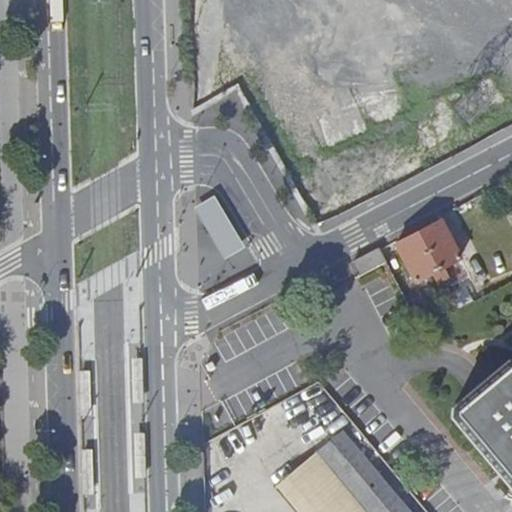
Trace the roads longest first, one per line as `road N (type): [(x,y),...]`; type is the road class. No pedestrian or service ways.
road 1 (residential): [(511,153),(302,263),(236,152),(213,139),(155,141)]
road 2 (primary): [(164,511),(156,177)]
road 3 (primary): [(55,233),(64,511)]
road 4 (primary): [(49,0),(55,233)]
road 5 (primary): [(155,141),(149,0)]
